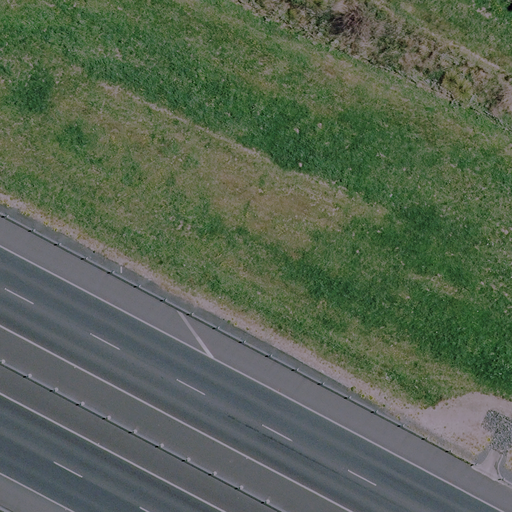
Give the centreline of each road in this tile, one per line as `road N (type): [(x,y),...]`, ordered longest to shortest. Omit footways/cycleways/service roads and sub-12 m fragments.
road 1 (motorway): [(0,281),(437,511)]
road 2 (motorway): [(154,511),(0,430)]
